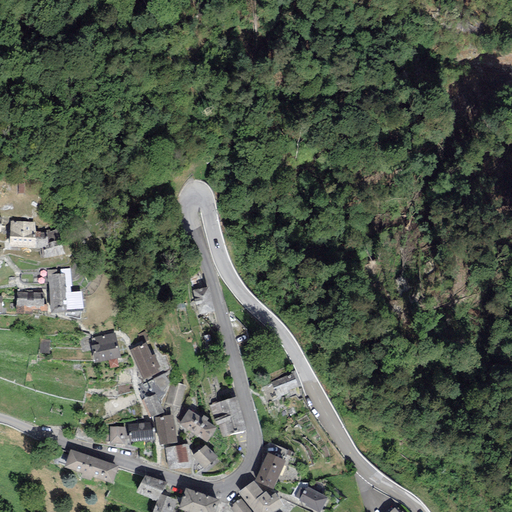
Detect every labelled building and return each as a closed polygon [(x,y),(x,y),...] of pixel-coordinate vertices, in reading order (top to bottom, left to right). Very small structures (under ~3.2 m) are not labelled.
[(34,223),(10,221),(9,247),(35,248),(35,232),(34,223)] [(47,233),(35,232),(35,248),(41,248),(43,259),(64,254),(56,230),(47,233)] [(70,268),(47,270),(51,313),(83,311),(82,291),(71,292),(70,268)] [(198,315),(214,311),(208,287),(192,290),(198,315)] [(44,292),(16,292),(16,307),(44,307),(44,292)] [(139,334),(142,343),(149,340),(145,331),(139,334)] [(121,357),(115,332),(94,337),(96,344),(91,346),(95,363),(108,360),(116,358),(121,357)] [(50,340),(41,339),(40,355),(49,355),(50,340)] [(146,342),(129,350),(143,380),(159,372),(158,369),(160,368),(154,355),(152,356),(146,342)] [(108,360),(110,369),(118,367),(116,358),(108,360)] [(164,373),(153,379),(161,391),(170,383),(164,373)] [(292,374),(271,382),(276,395),(298,387),(292,374)] [(180,407),(186,386),(171,382),(166,403),(180,407)] [(141,400),(149,418),(164,412),(156,395),(141,400)] [(236,397),(209,405),(216,425),(218,425),(242,417),(236,397)] [(187,410),(178,424),(206,442),(216,428),(206,422),(208,419),(203,415),(201,418),(187,410)] [(172,416),(155,418),(159,445),(176,443),(172,416)] [(246,430),(242,417),(218,425),(222,438),(246,430)] [(151,422),(127,425),(128,432),(130,431),(131,442),(153,440),(151,422)] [(124,427),(109,426),(109,444),(124,444),(124,427)] [(188,444),(165,448),(167,466),(191,462),(188,444)] [(191,456),(203,469),(217,458),(206,445),(191,456)] [(119,466),(70,450),(64,467),(82,473),(81,477),(91,481),(93,477),(113,483),(119,466)] [(267,452),(254,480),(273,489),(286,461),(267,452)] [(168,483),(145,476),(135,493),(157,501),(161,495),(168,483)] [(254,480),(238,492),(253,511),(271,511),(283,505),(275,493),(270,496),(266,491),(263,493),(254,480)] [(299,499),(306,503),(305,505),(317,511),(319,511),(328,497),(308,486),(307,488),(305,487),(304,489),(299,498),(299,499)] [(295,497),(299,498),(304,489),(300,487),(295,497)] [(215,511),(220,501),(186,488),(178,508),(187,511),(215,511)] [(172,511),(177,500),(161,495),(157,501),(153,511),(172,511)] [(250,511),(251,511),(242,500),(230,508),(233,511),(250,511)]
